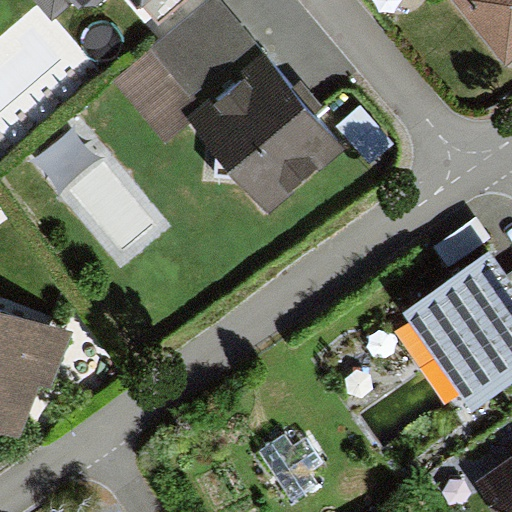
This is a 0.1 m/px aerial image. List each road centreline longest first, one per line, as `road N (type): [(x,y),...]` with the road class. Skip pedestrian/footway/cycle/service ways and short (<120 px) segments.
road 1 (residential): [(468,170),(0,500)]
road 2 (residential): [(468,170),(332,0)]
